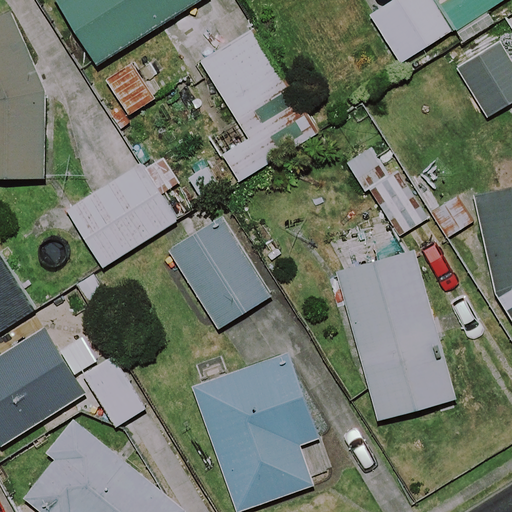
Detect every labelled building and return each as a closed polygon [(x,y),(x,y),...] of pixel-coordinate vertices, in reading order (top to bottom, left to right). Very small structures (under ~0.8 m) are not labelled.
[(202,0),(52,0),(50,2),(90,68),(202,0)] [(449,34),(428,0),(395,0),(368,17),(398,66),(449,34)] [(428,0),(449,34),(504,0),(428,0)] [(0,182),(40,184),(44,96),(12,12),(0,14),(0,182)] [(283,100),(240,34),(195,63),(245,140),(219,157),(237,185),(297,145),(272,107),(283,100)] [(424,219),(368,142),(340,162),(396,239),(424,219)] [(177,221),(141,164),(62,214),(98,271),(177,221)] [(511,184),(469,195),(492,289),(511,323),(511,184)] [(269,296),(221,219),(165,254),(213,331),(269,296)] [(450,400),(405,250),(331,272),(375,422),(450,400)] [(0,332),(36,310),(0,252),(0,332)] [(313,440),(283,356),(188,390),(231,511),(237,511),(311,486),(297,446),(313,440)] [(143,412),(115,357),(80,375),(108,430),(143,412)] [(176,511),(180,507),(68,424),(38,457),(46,464),(18,494),(38,511),(176,511)]
